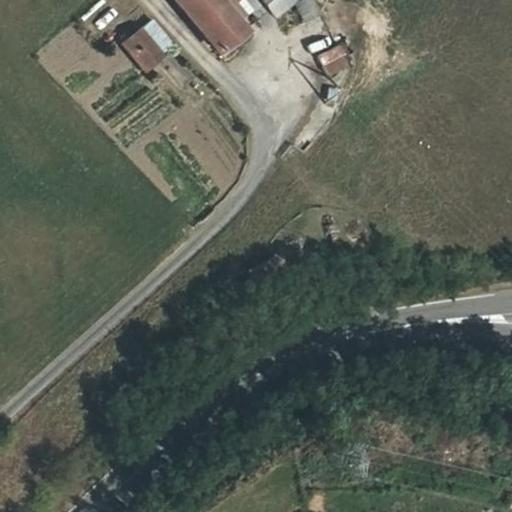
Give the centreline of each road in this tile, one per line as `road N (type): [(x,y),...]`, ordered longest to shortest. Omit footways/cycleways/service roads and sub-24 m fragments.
road 1 (track): [(0,418),(228,212),(250,181),(260,147),(254,114),(150,0)]
road 2 (unclassified): [(490,321),(396,332),(308,366),(210,424),(101,511)]
